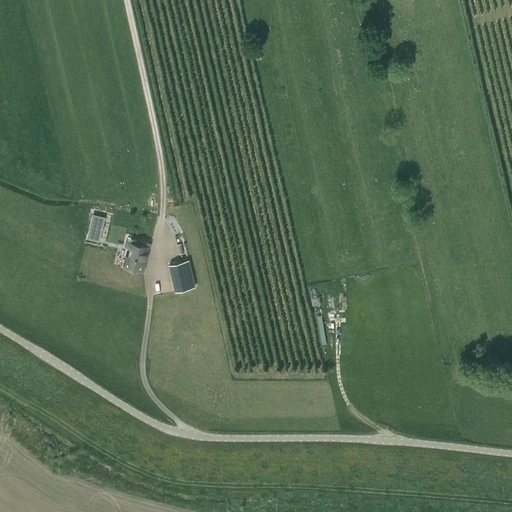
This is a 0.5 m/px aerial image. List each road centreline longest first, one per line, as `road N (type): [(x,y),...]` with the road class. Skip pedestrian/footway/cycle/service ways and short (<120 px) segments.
road 1 (unclassified): [(511,453),(173,432),(0,330)]
road 2 (track): [(125,0),(161,170),(162,217)]
